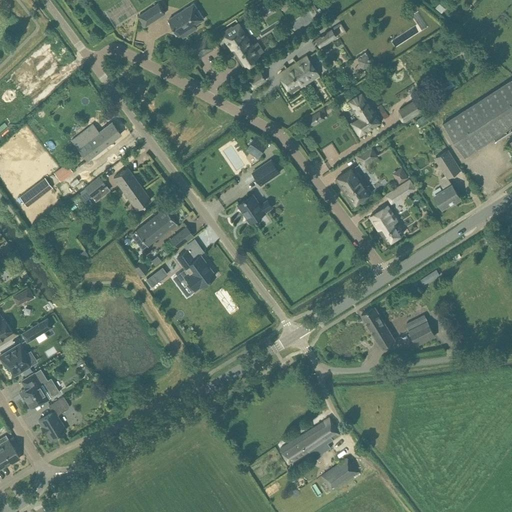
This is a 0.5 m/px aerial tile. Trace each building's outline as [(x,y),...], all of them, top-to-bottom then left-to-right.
[(441,13),(447,6),(441,1),(436,9),(441,13)] [(138,15),(145,27),(166,14),(158,2),(138,15)] [(194,3),(168,20),(179,35),(181,34),(183,37),(197,28),(195,25),(204,19),(194,3)] [(232,27),(222,33),(231,49),(233,48),(243,65),(264,51),(258,42),(252,45),(239,25),(233,29),(232,27)] [(332,28),(315,39),(321,48),(337,37),(332,28)] [(210,42),(207,38),(197,44),(197,43),(191,47),(198,58),(212,48),(209,43),(210,42)] [(467,39),(466,39),(457,44),(465,56),(472,52),(471,49),(473,48),(467,39)] [(367,54),(358,59),(364,68),(366,67),(367,69),(374,64),(373,63),(367,54)] [(319,74),(307,56),(279,74),(291,93),(319,74)] [(53,58),(47,63),(42,57),(25,72),(44,93),(51,86),(49,84),(64,72),(60,67),(61,66),(53,58)] [(253,89),(266,80),(261,71),(247,80),(253,89)] [(477,101),(499,135),(511,126),(511,78),(511,79),(477,101)] [(348,102),(359,119),(353,122),(360,134),(382,120),(364,92),(348,102)] [(404,121),(424,108),(418,98),(399,111),(399,114),(404,121)] [(443,123),(465,157),(499,135),(477,101),(443,123)] [(311,126),(318,122),(325,118),(321,111),(314,115),(307,119),(311,126)] [(87,160),(113,140),(121,134),(111,122),(98,132),(92,124),(84,130),(72,140),(87,160)] [(251,142),(263,151),(268,144),(256,135),(251,142)] [(372,145),(357,155),(364,166),(379,156),(372,145)] [(435,195),(437,199),(443,208),(453,201),(454,203),(461,198),(452,185),(448,178),(461,170),(448,149),(435,158),(445,175),(440,178),(440,181),(444,190),(435,195)] [(280,171),(272,159),(253,173),(261,184),(280,171)] [(66,164),(54,173),(61,182),(73,173),(66,164)] [(404,166),(394,171),(399,183),(409,178),(404,166)] [(113,177),(136,210),(151,199),(128,167),(113,177)] [(353,205),(372,193),(354,167),(335,179),(353,205)] [(99,177),(85,188),(92,197),(106,185),(99,177)] [(52,188),(44,178),(19,197),(27,208),(52,188)] [(411,178),(386,194),(392,203),(416,187),(411,178)] [(253,194),(240,203),(247,213),(245,215),(251,222),(265,212),(272,207),(268,200),(261,205),(253,194)] [(386,206),(370,216),(379,230),(380,229),(388,243),(404,233),(386,206)] [(136,231),(131,235),(142,249),(147,245),(175,223),(176,224),(176,223),(164,207),(163,208),(164,208),(136,230),(136,231)] [(170,239),(176,248),(185,241),(178,232),(170,239)] [(187,250),(177,257),(184,267),(185,267),(186,268),(189,272),(182,278),(192,291),(199,286),(200,287),(215,275),(200,255),(194,259),(187,250)] [(158,255),(151,260),(155,265),(162,260),(158,255)] [(6,256),(0,259),(0,267),(4,273),(13,267),(6,256)] [(137,265),(135,267),(141,276),(148,271),(143,265),(139,268),(137,265)] [(162,267),(146,279),(151,286),(167,274),(162,267)] [(424,284),(435,277),(440,274),(436,269),(432,272),(421,279),(424,284)] [(28,287),(24,290),(29,300),(34,297),(28,287)] [(222,290),(212,298),(237,330),(247,321),(222,290)] [(395,339),(375,306),(361,314),(381,347),(395,339)] [(425,314),(406,323),(417,345),(436,336),(425,314)] [(0,339),(12,332),(4,318),(2,319),(0,315),(0,339)] [(48,317),(22,334),(27,342),(53,326),(48,317)] [(7,351),(0,355),(0,357),(3,363),(5,366),(5,367),(6,366),(8,365),(14,375),(23,370),(29,366),(37,361),(30,351),(25,354),(19,344),(7,351)] [(20,392),(19,392),(20,393),(23,398),(24,399),(25,398),(30,407),(38,402),(40,404),(48,399),(59,392),(51,379),(42,384),(35,372),(30,376),(22,381),(26,388),(22,391),(20,392)] [(44,434),(46,433),(50,440),(66,430),(57,414),(58,415),(68,409),(68,408),(69,407),(69,406),(68,404),(63,396),(49,405),(53,412),(38,420),(42,427),(41,427),(44,434)] [(321,423),(280,448),(289,463),(309,450),(311,454),(328,442),(340,434),(330,418),(321,423)] [(18,457),(5,435),(0,438),(0,467),(11,461),(14,462),(18,459),(18,457)] [(152,455),(148,457),(156,474),(161,472),(152,455)] [(332,491),(351,478),(359,472),(353,462),(351,463),(347,457),(339,463),(321,476),(332,491)]
